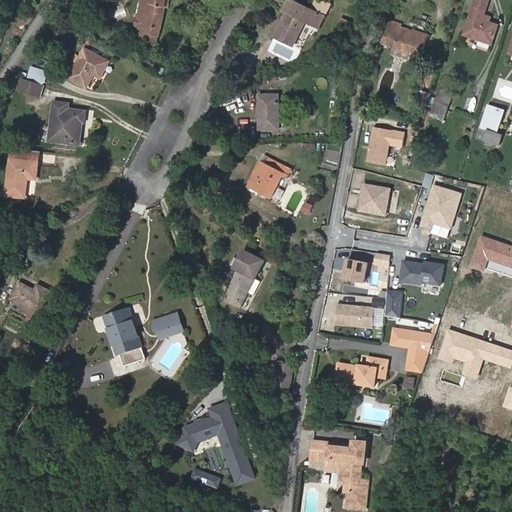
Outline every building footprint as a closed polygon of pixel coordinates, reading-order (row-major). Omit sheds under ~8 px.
[(156,44),(166,0),(140,0),(132,39),(156,44)] [(319,28),(331,4),(321,0),(316,0),(312,10),(291,0),(288,0),(285,7),(290,10),(289,12),(287,11),(274,37),(293,46),(305,21),(319,28)] [(491,43),(498,25),(489,22),(482,20),(484,15),(488,1),(488,0),(475,0),(464,34),(491,43)] [(351,31),(354,24),(342,18),(338,26),(351,31)] [(428,39),(429,34),(426,33),(425,37),(420,35),(421,31),(414,29),(413,32),(401,28),(403,25),(389,20),(381,42),(393,46),(391,53),(421,63),(424,55),(422,54),(425,45),(428,39)] [(101,77),(109,61),(86,49),(82,57),(77,55),(73,61),(78,64),(70,78),(87,87),(94,73),(101,77)] [(45,82),(49,72),(33,67),(28,80),(43,84),(45,82)] [(40,96),(44,85),(43,84),(28,80),(23,78),(19,90),(40,96)] [(443,121),(455,91),(441,85),(430,116),(443,121)] [(425,113),(431,94),(423,91),(417,110),(425,113)] [(279,129),(279,95),(260,95),(260,130),(279,129)] [(80,144),(82,125),(80,124),(81,121),(83,121),(84,122),(86,111),(69,109),(69,104),(55,102),(50,141),(80,144)] [(503,135),(498,133),(505,111),(491,106),(489,113),(492,115),(484,140),(500,145),(503,135)] [(37,179),(40,151),(13,148),(7,195),(26,197),(28,178),(37,179)] [(292,169),(270,158),(267,164),(284,172),(282,175),(288,178),(292,169)] [(276,201),(288,178),(282,175),(284,172),(267,164),(262,161),(249,187),(276,201)] [(435,192),(433,199),(414,194),(416,184),(397,179),(391,201),(418,208),(415,219),(435,225),(444,194),(435,192)] [(301,212),(309,215),(313,205),(305,202),(301,212)] [(511,266),(511,246),(494,241),(488,258),(502,263),(503,261),(506,262),(506,264),(511,266)] [(251,264),(256,256),(244,249),(239,258),(251,264)] [(373,265),(389,267),(390,254),(374,253),(373,265)] [(261,282),(255,279),(265,260),(256,256),(251,264),(239,258),(234,268),(238,269),(223,298),(241,307),(249,292),(254,295),(261,282)] [(340,281),(365,283),(367,261),(342,259),(340,281)] [(398,281),(440,287),(444,264),(401,259),(398,281)] [(39,324),(55,293),(39,285),(36,290),(20,282),(11,298),(33,310),(29,319),(39,324)] [(375,321),(383,298),(360,290),(352,312),(375,321)] [(382,323),(390,301),(383,298),(375,321),(382,323)] [(146,359),(129,309),(105,317),(109,328),(112,327),(120,353),(124,366),(146,359)] [(184,331),(178,313),(154,321),(160,339),(184,331)] [(423,372),(436,333),(395,326),(392,343),(411,346),(407,370),(423,372)] [(120,353),(112,327),(109,328),(118,354),(120,353)] [(377,376),(378,369),(387,370),(389,360),(369,357),(367,366),(360,365),(360,366),(339,363),(336,380),(354,383),(355,377),(364,378),(363,384),(375,386),(377,376)] [(39,389),(50,367),(41,362),(30,385),(39,389)] [(289,396),(294,366),(279,363),(273,393),(289,396)] [(386,377),(387,370),(378,369),(377,376),(386,377)] [(403,388),(413,390),(415,378),(405,376),(403,388)] [(365,508),(368,480),(360,479),(362,460),(365,460),(366,442),(354,441),(354,445),(353,453),(347,452),(348,450),(346,448),(330,446),(331,443),(314,441),(311,460),(329,462),(330,451),(335,452),(334,460),(337,461),(337,463),(343,464),(346,464),(343,490),(351,491),(353,491),(353,496),(350,498),(350,506),(365,508)] [(353,453),(354,445),(331,443),(330,446),(346,448),(348,450),(347,452),(353,453)]
